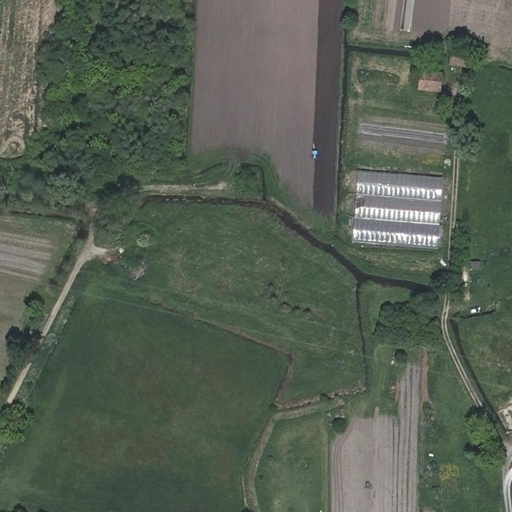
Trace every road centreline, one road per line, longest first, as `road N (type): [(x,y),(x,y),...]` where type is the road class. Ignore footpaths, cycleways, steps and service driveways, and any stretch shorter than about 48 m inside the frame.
road 1 (track): [(449,86),(458,115),(444,327),(504,451),(506,483)]
road 2 (track): [(0,193),(87,206),(97,219),(0,418)]
